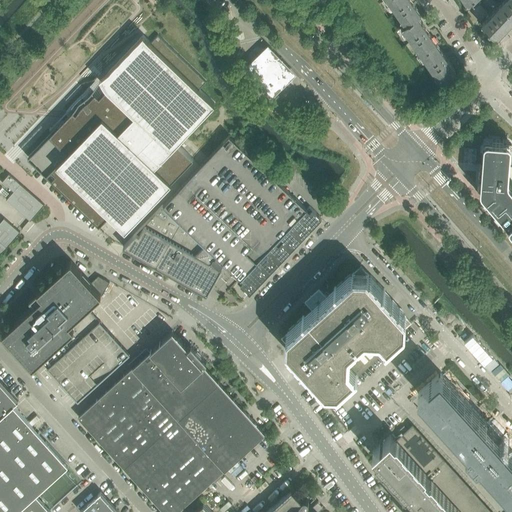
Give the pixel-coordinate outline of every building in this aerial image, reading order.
[(411,0),(388,0),(406,24),(418,16),(421,14),(411,0)] [(511,13),(511,0),(504,0),(501,3),(511,13)] [(496,38),(508,25),(511,21),(511,13),(501,3),(482,24),(496,38)] [(422,54),(437,43),(418,16),(406,24),(402,27),(422,54)] [(28,156),(40,168),(99,225),(110,214),(125,229),(178,174),(193,158),(177,142),(184,135),(215,103),(199,88),(206,80),(158,34),(151,42),(150,41),(143,35),(143,34),(99,80),(98,79),(97,78),(95,81),(66,111),(51,127),(50,128),(50,129),(52,127),(62,117),(64,119),(57,126),(52,131),(28,156)] [(437,43),(422,54),(441,81),(456,70),(437,43)] [(242,70),(250,78),(263,91),(271,99),(295,74),(267,46),(242,70)] [(307,208),(230,135),(229,135),(163,205),(180,221),(216,255),(212,259),(219,266),(223,262),(241,278),(307,208)] [(482,143),(478,192),(511,230),(511,139),(486,136),(482,143)] [(3,181),(14,191),(21,183),(9,173),(3,181)] [(9,201),(31,221),(45,205),(22,185),(9,201)] [(163,205),(124,246),(123,246),(156,265),(180,221),(163,205)] [(288,253),(289,251),(290,251),(322,217),(309,206),(307,208),(241,278),(238,281),(250,293),(282,259),(283,258),(285,258),(286,258),(288,257),(288,256),(289,254),(288,253)] [(0,252),(1,252),(3,251),(5,249),(6,248),(20,232),(4,218),(0,222),(0,252)] [(156,265),(205,293),(207,294),(221,269),(222,267),(219,266),(212,259),(216,255),(180,221),(156,265)] [(35,303),(3,332),(33,364),(40,358),(41,360),(78,400),(130,353),(87,307),(101,294),(91,282),(71,260),(39,290),(38,290),(31,297),(31,298),(35,303)] [(383,288),(378,282),(371,274),(370,275),(367,273),(361,266),(354,272),(351,274),(350,273),(336,286),(336,285),(335,285),(334,286),(334,287),(329,292),(329,293),(310,309),(304,315),(304,314),(303,314),(302,316),(289,329),(290,330),(287,332),(287,333),(281,339),(287,346),(289,348),(288,349),(293,355),(294,354),(296,356),(295,357),(300,363),(300,364),(301,365),(302,365),(307,371),(308,370),(311,372),(309,373),(314,379),(316,378),(318,380),(317,381),(322,387),(323,386),(325,388),(332,395),(339,388),(340,389),(405,330),(404,329),(412,322),(405,316),(406,315),(403,313),(405,312),(385,290),(385,289),(384,288),(383,288)] [(110,282),(98,275),(91,282),(101,294),(102,295),(110,282)] [(206,361),(191,345),(188,347),(172,330),(172,331),(172,330),(78,416),(165,511),(176,511),(265,432),(203,364),(206,361)] [(492,428),(487,422),(440,370),(416,393),(467,449),(477,460),(511,498),(511,449),(495,431),(495,430),(495,429),(494,429),(494,428),(493,428),(492,428)] [(69,465),(32,425),(14,405),(19,401),(18,400),(0,380),(0,511),(48,511),(51,510),(36,494),(66,467),(69,465)] [(483,511),(410,431),(401,439),(399,437),(396,439),(391,434),(373,450),(378,456),(379,454),(409,487),(407,488),(413,494),(414,493),(417,496),(405,507),(409,511),(483,511)] [(467,449),(459,456),(504,505),(511,498),(477,460),(467,449)] [(306,499),(305,499),(304,499),(303,499),(302,500),(292,489),(266,511),(211,511),(203,502),(195,509),(194,509),(193,509),(193,508),(192,508),(191,508),(190,508),(189,509),(188,510),(188,511),(187,511),(318,511),(317,510),(315,511),(313,511),(308,506),(308,505),(309,505),(309,504),(309,503),(309,502),(309,501),(308,500),(308,499),(307,499),(306,499)] [(119,511),(101,491),(80,510),(81,511),(119,511)]
